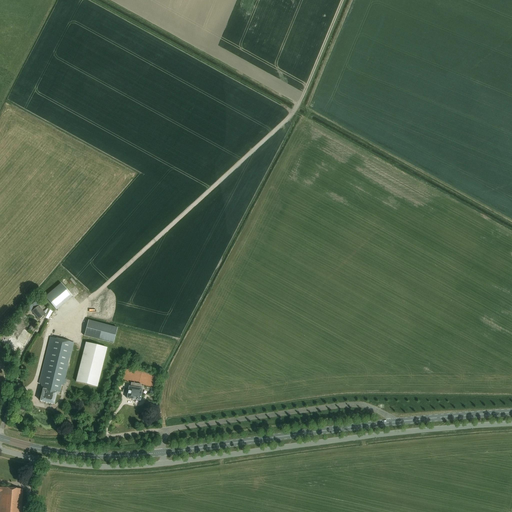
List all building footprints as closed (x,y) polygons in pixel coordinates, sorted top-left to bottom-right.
[(61,283),(45,297),(56,310),(72,296),(61,283)] [(46,315),(36,303),(31,307),(34,310),(31,312),(39,320),(46,315)] [(117,328),(88,320),(84,336),(113,344),(117,328)] [(74,343),(50,337),(39,381),(38,384),(40,384),(42,388),(42,390),(40,401),(53,404),(56,393),(59,393),(61,385),(63,386),(74,343)] [(98,387),(107,348),(86,343),(76,381),(98,387)] [(140,401),(142,389),(140,389),(141,385),(131,383),(130,387),(128,386),(126,398),(140,401)] [(0,511),(20,511),(23,489),(1,487),(1,488),(0,487),(0,511)]
